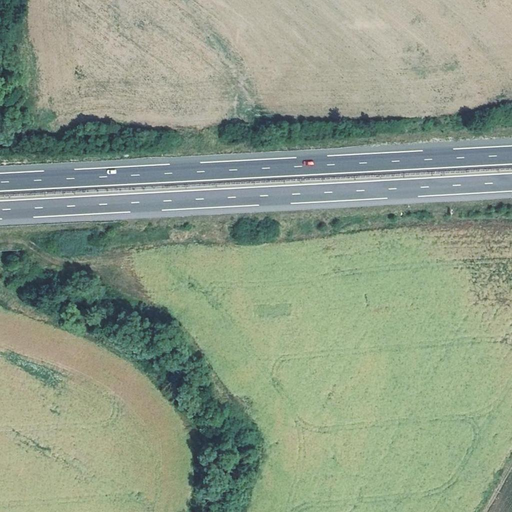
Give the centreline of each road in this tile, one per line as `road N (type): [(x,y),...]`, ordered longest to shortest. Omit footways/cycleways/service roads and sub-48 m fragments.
road 1 (motorway): [(0,212),(511,185)]
road 2 (motorway): [(511,158),(0,185)]
